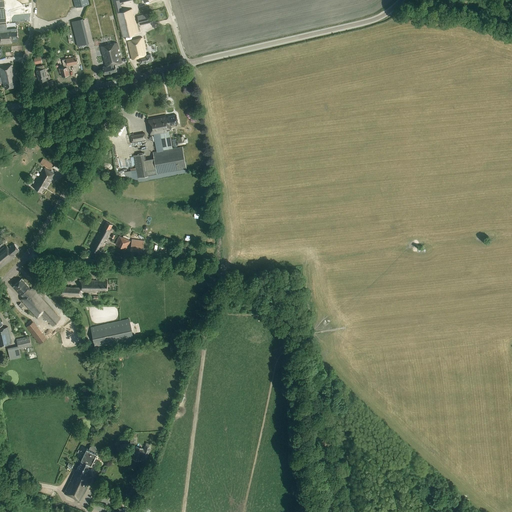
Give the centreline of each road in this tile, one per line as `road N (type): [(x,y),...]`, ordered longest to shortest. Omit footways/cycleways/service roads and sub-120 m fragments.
road 1 (tertiary): [(0,285),(38,238),(128,88)]
road 2 (tertiary): [(185,63),(366,22),(401,0)]
road 3 (track): [(484,511),(341,379)]
road 4 (track): [(214,266),(25,257)]
